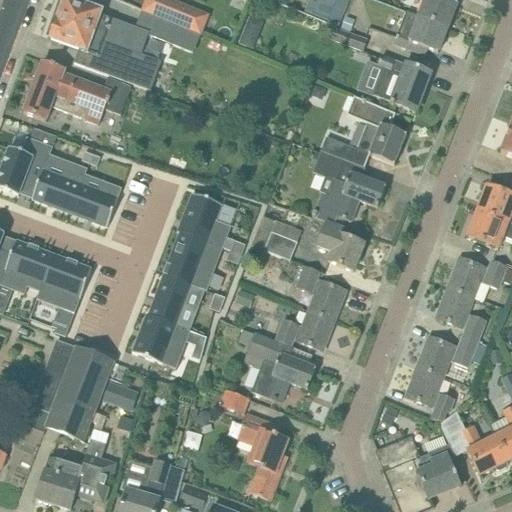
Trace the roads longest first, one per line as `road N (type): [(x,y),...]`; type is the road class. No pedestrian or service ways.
road 1 (residential): [(373,511),(347,452),(351,434),(511,36)]
road 2 (residential): [(138,265),(0,217)]
